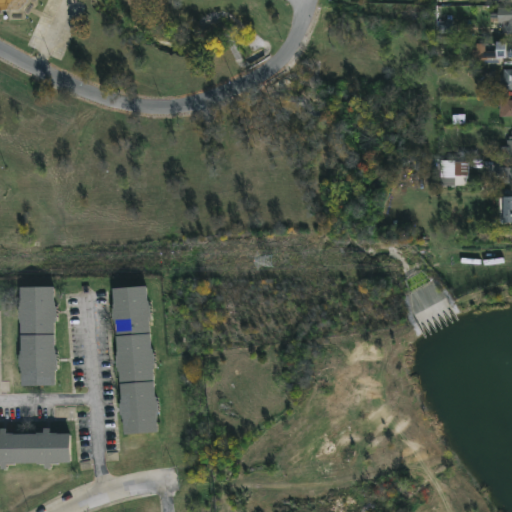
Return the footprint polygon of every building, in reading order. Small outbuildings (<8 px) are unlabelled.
[(498,23),(507,23),(507,34),(511,34),(511,8),(498,9),(498,23)] [(506,41),(506,43),(511,43),(511,57),(500,57),(500,64),(476,64),(476,43),(485,43),(485,51),(496,51),(496,41),(506,41)] [(511,70),(503,71),(503,89),(511,88),(511,70)] [(511,100),(511,115),(500,115),(500,100),(511,100)] [(511,155),(496,156),(496,152),(500,152),(500,146),(507,146),(507,140),(509,140),(509,136),(511,136),(511,155)] [(455,160),(455,161),(468,161),(468,176),(466,176),(466,185),(440,185),(440,160),(455,160)] [(511,187),(511,183),(495,183),(495,167),(511,166),(511,187)] [(511,222),(500,222),(499,197),(511,197),(511,222)] [(52,300),(52,302),(54,302),(54,306),(55,306),(55,323),(53,323),(53,350),(54,350),(54,354),(56,354),(56,371),(54,371),(54,386),(21,386),(21,371),(19,371),(19,367),(18,367),(18,355),(19,355),(19,323),(18,323),(17,319),(17,307),(18,307),(19,287),(52,287),(52,300)] [(145,287),(146,301),(148,301),(148,305),(150,305),(151,320),(148,320),(150,349),(152,349),(152,353),(153,353),(154,365),(153,365),(153,370),(152,370),(154,397),(155,397),(155,401),(157,401),(158,416),(156,418),(156,432),(123,434),(122,420),(120,420),(120,416),(118,416),(118,404),(119,404),(120,400),(118,372),(117,372),(116,368),(115,368),(114,356),(115,352),(117,352),(115,323),(112,323),(111,320),(111,308),(112,308),(112,304),(111,289),(145,287)] [(49,430),(49,434),(68,435),(68,464),(49,465),(49,469),(43,469),(43,465),(38,465),(38,463),(12,463),(12,464),(5,464),(5,470),(0,470),(0,429),(5,429),(5,434),(35,435),(35,433),(42,433),(42,428),(49,429),(49,430)]
